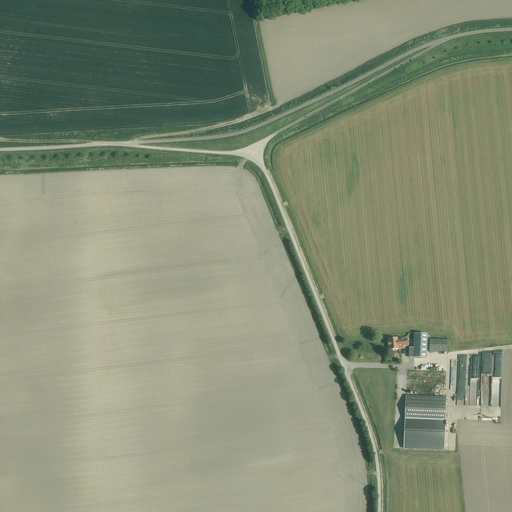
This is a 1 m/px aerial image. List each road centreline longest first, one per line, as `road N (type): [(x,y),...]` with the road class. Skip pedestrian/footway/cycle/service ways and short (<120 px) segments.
road 1 (unclassified): [(378,511),(368,430),(262,168)]
road 2 (unclassified): [(448,38),(251,129),(129,144)]
road 3 (track): [(129,144),(271,107),(249,0)]
road 4 (unclassified): [(266,139),(448,38)]
road 5 (unclassified): [(0,150),(129,144)]
